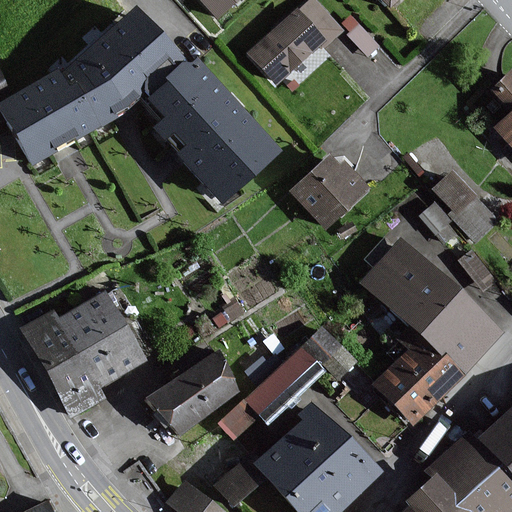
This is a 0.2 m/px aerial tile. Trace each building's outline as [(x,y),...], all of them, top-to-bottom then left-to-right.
[(200,0),(216,17),(234,0),(200,0)] [(294,11),(247,54),(275,84),(320,43),(322,46),(340,30),(312,0),(311,0),(297,13),(294,11)] [(0,104),(0,109),(30,161),(60,143),(123,105),(131,100),(140,92),(148,100),(184,68),(178,62),(129,12),(55,72),(0,104)] [(184,68),(148,100),(165,119),(153,128),(179,157),(219,202),(274,153),(192,62),(184,68)] [(511,69),(511,68),(488,89),(510,113),(493,129),(511,149),(511,69)] [(327,153),(287,191),(324,231),(369,189),(341,160),(337,164),(327,153)] [(476,195),(453,171),(433,190),(450,208),(443,214),(472,244),(496,221),(473,198),(476,195)] [(399,239),(359,284),(407,327),(463,375),(500,334),(399,239)] [(480,282),(492,273),(472,247),(460,256),(480,282)] [(52,312),(23,329),(70,412),(99,396),(94,387),(140,362),(102,295),(56,320),(52,312)] [(411,427),(463,375),(407,327),(396,340),(407,350),(372,385),(411,427)] [(353,362),(321,330),(305,346),(337,378),(353,362)] [(317,368),(299,349),(224,421),(242,440),(317,368)] [(217,350),(144,399),(177,436),(235,393),(225,367),(217,350)] [(334,511),(374,475),(309,406),(297,417),(301,421),(257,462),(250,455),(216,486),(233,504),(261,477),(293,511),(334,511)] [(511,409),(475,440),(511,482),(511,409)] [(431,466),(438,475),(469,511),(511,511),(511,482),(475,440),(470,433),(431,466)] [(403,504),(409,511),(469,511),(438,475),(403,504)] [(221,511),(184,482),(166,504),(176,511),(221,511)]
